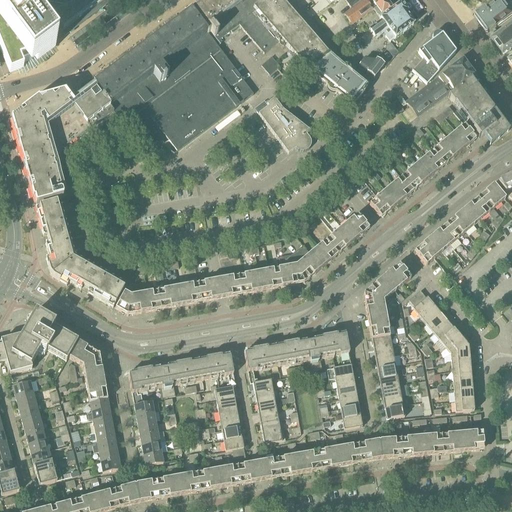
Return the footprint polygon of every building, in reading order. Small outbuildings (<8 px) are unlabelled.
[(53,49),(47,41),(32,21),(16,0),(0,0),(0,50),(10,74),(21,70),(18,61),(32,55),(37,61),(53,49)] [(35,19),(32,21),(47,41),(60,31),(62,35),(108,0),(59,0),(34,19),(35,19)] [(196,9),(190,14),(217,48),(218,47),(220,45),(218,42),(226,36),(228,39),(240,29),(264,56),(280,41),(245,0),(244,0),(201,0),(194,5),(196,8),(196,9)] [(323,50),(279,0),(244,0),(245,0),(280,41),(298,61),(281,76),(286,82),(303,68),(307,73),(308,73),(328,55),(323,50)] [(343,0),(351,9),(362,0),(343,0)] [(381,15),(391,8),(385,0),(365,0),(347,14),(344,16),(351,26),(376,8),(381,15)] [(483,30),(488,36),(494,31),(496,30),(497,30),(496,29),(511,17),(511,0),(498,0),(492,5),(475,18),(479,24),(481,22),(486,28),(483,30)] [(393,10),(391,8),(381,15),(378,17),(381,21),(369,30),(374,38),(381,33),(389,44),(413,26),(413,25),(418,21),(412,14),(407,17),(405,14),(406,13),(400,5),(393,10)] [(233,70),(217,48),(190,14),(92,87),(93,87),(121,125),(138,147),(141,151),(143,150),(145,148),(147,145),(152,149),(156,143),(162,147),(165,146),(164,145),(163,146),(157,136),(150,141),(141,130),(148,125),(146,122),(150,119),(169,144),(176,153),(252,96),(233,71),(233,70)] [(492,41),(504,57),(510,52),(511,50),(511,26),(497,38),(497,37),(492,41)] [(435,34),(433,35),(432,36),(431,38),(431,39),(431,41),(432,43),(421,51),(430,64),(418,78),(412,72),(411,73),(426,86),(455,55),(441,36),(440,35),(439,35),(438,34),(436,34),(435,34)] [(394,48),(391,44),(387,46),(385,49),(388,53),(394,48)] [(367,87),(362,83),(351,75),(351,73),(351,72),(350,70),(348,69),(346,68),(344,67),(342,67),(328,55),(328,56),(328,55),(308,73),(326,87),(326,89),(327,91),(329,93),(331,94),(333,95),(335,95),(345,103),(351,107),(353,106),(354,105),(356,103),(358,102),(359,100),(360,99),(362,97),(363,95),(365,92),(366,90),(367,88),(367,87)] [(261,68),(269,77),(280,68),(271,59),(261,68)] [(366,73),(373,79),(383,67),(376,61),(364,59),(358,67),(366,73)] [(461,86),(472,78),(474,77),(462,61),(449,70),(449,71),(438,79),(405,104),(417,119),(449,95),(461,86)] [(487,143),(489,146),(490,147),(508,133),(504,128),(495,115),(498,113),(473,80),(448,98),(453,106),(455,105),(473,131),(472,131),(479,141),(483,138),(487,143)] [(37,101),(10,121),(32,202),(34,201),(35,207),(62,200),(51,159),(55,158),(55,157),(56,157),(91,130),(101,124),(105,120),(109,125),(114,121),(119,127),(121,125),(93,87),(92,88),(85,93),(81,96),(76,99),(74,101),(70,104),(63,95),(38,102),(37,101)] [(310,133),(305,129),(282,112),(274,100),(266,106),(264,103),(253,110),(288,156),(295,150),(297,152),(299,154),(302,154),(304,153),(307,152),(309,150),(310,148),(310,145),(310,143),(306,136),(310,133)] [(390,106),(394,111),(397,116),(403,112),(396,102),(390,106)] [(448,109),(444,113),(448,118),(453,114),(448,109)] [(443,122),(448,118),(444,113),(439,116),(443,122)] [(439,126),(443,122),(439,116),(434,120),(439,126)] [(157,136),(148,125),(141,130),(150,141),(157,136)] [(464,127),(447,141),(459,155),(476,142),(464,127)] [(419,131),(415,134),(420,139),(423,136),(419,131)] [(415,134),(412,137),(416,142),(420,139),(415,134)] [(447,141),(432,154),(444,168),(459,155),(447,141)] [(416,167),(428,181),(444,168),(432,154),(416,167)] [(387,157),(384,160),(388,166),(392,163),(387,157)] [(385,169),(388,166),(384,160),(380,163),(385,169)] [(416,167),(401,180),(412,194),(428,181),(416,167)] [(511,177),(497,185),(506,196),(507,198),(508,199),(510,200),(511,201),(511,177)] [(401,180),(385,193),(397,207),(412,194),(401,180)] [(492,187),(477,201),(488,215),(504,201),(492,187)] [(397,207),(385,193),(369,206),(381,220),(397,207)] [(477,201),(461,214),(473,228),(488,215),(477,201)] [(51,278),(72,261),(67,243),(89,236),(85,224),(63,230),(56,204),(35,210),(51,267),(47,268),(49,274),(49,275),(49,276),(50,277),(51,278)] [(506,204),(503,207),(508,213),(511,210),(506,204)] [(473,228),(461,214),(445,227),(457,241),(473,228)] [(357,217),(349,223),(341,230),(352,244),(368,231),(357,217)] [(500,217),(494,222),(499,227),(504,221),(500,217)] [(499,227),(494,222),(491,225),(496,231),(499,227)] [(445,227),(430,240),(441,254),(457,241),(445,227)] [(337,257),(352,244),(341,230),(325,243),(337,257)] [(293,237),(287,241),(290,245),(296,240),(293,237)] [(441,254),(430,240),(414,253),(425,267),(441,254)] [(321,270),(337,257),(325,243),(309,256),(321,270)] [(111,257),(100,251),(88,271),(72,261),(51,278),(52,279),(53,280),(54,281),(59,283),(61,280),(80,291),(81,290),(84,292),(87,294),(86,295),(112,309),(123,291),(100,277),(111,257)] [(303,251),(291,260),(303,285),(321,270),(309,256),(309,257),(303,251)] [(278,271),(281,289),(303,285),(291,260),(276,263),(278,271)] [(394,294),(402,287),(410,280),(398,266),(382,280),(394,294)] [(278,271),(257,275),(261,293),(281,289),(278,271)] [(257,275),(237,279),(241,297),(261,293),(257,275)] [(218,282),(217,282),(221,300),(241,297),(237,279),(218,282)] [(382,280),(363,296),(389,306),(391,305),(397,300),(400,304),(404,301),(399,296),(397,298),(394,294),(382,280)] [(201,304),(221,300),(217,282),(197,286),(201,304)] [(197,286),(177,290),(180,308),(201,304),(197,286)] [(177,290),(157,294),(160,311),(180,308),(177,290)] [(157,294),(137,297),(140,315),(160,311),(157,294)] [(419,319),(433,308),(426,299),(425,300),(419,294),(408,303),(414,310),(412,311),(419,319)] [(123,295),(115,311),(127,318),(140,315),(137,297),(130,299),(123,295)] [(363,297),(367,321),(385,318),(383,308),(387,308),(389,306),(363,296),(363,297)] [(433,308),(419,319),(425,327),(439,315),(433,308)] [(81,347),(66,338),(52,330),(54,325),(35,314),(30,321),(27,326),(29,327),(28,328),(27,329),(22,337),(21,338),(12,341),(10,341),(7,342),(7,344),(1,346),(0,345),(0,344),(0,366),(4,365),(6,365),(9,377),(31,371),(30,367),(36,357),(39,358),(40,357),(41,357),(42,356),(43,357),(46,353),(65,364),(68,360),(72,363),(81,347)] [(425,327),(432,335),(446,323),(439,315),(425,327)] [(389,338),(385,318),(367,321),(371,341),(389,338)] [(446,323),(432,335),(438,343),(452,331),(446,323)] [(452,331),(438,343),(445,351),(459,339),(452,331)] [(410,340),(415,335),(413,332),(407,336),(410,340)] [(415,335),(410,340),(413,343),(418,339),(415,335)] [(252,386),(257,385),(256,382),(254,382),(252,374),(256,373),(256,371),(306,361),(308,374),(321,372),(319,359),(338,355),(339,358),(343,357),(343,359),(340,360),(342,369),(350,368),(344,336),(313,341),(313,343),(310,343),(306,344),(306,343),(243,354),(249,386),(249,387),(252,386)] [(371,341),(373,351),(391,348),(389,338),(371,341)] [(459,339),(445,351),(450,356),(467,349),(459,339)] [(98,357),(98,356),(92,353),(81,347),(72,363),(82,369),(98,357)] [(373,351),(375,361),(393,358),(391,348),(373,351)] [(467,349),(450,356),(450,364),(468,362),(467,349)] [(82,369),(85,384),(103,381),(98,358),(98,357),(82,369)] [(159,370),(127,376),(133,408),(142,406),(140,397),(137,398),(136,395),(139,394),(138,392),(159,388),(162,401),(175,398),(172,386),(223,377),(223,379),(227,378),(229,387),(226,387),(227,390),(232,389),(232,390),(234,390),(234,389),(229,357),(166,368),(166,370),(163,370),(159,371),(159,370)] [(375,361),(376,371),(394,368),(393,358),(375,361)] [(468,362),(450,364),(451,374),(469,372),(468,362)] [(376,371),(378,382),(396,378),(395,372),(402,371),(401,367),(394,368),(376,371)] [(333,372),(330,372),(326,373),(328,383),(334,381),(352,378),(350,368),(342,369),(335,370),(332,371),(333,372)] [(451,374),(452,384),(470,382),(469,372),(451,374)] [(334,381),(336,391),(354,388),(352,378),(334,381)] [(378,382),(380,392),(398,388),(396,378),(378,382)] [(85,384),(89,405),(107,401),(103,381),(85,384)] [(471,392),(470,382),(452,384),(453,394),(471,392)] [(272,393),(270,383),(268,383),(257,385),(252,386),(254,396),(272,393)] [(14,399),(32,394),(29,384),(11,389),(14,399)] [(356,398),(354,388),(336,391),(338,401),(356,398)] [(400,398),(398,388),(380,392),(382,402),(400,398)] [(232,389),(227,390),(216,393),(214,393),(214,394),(216,403),(234,400),(232,390),(232,389)] [(272,393),(254,396),(256,406),(274,403),(273,397),(277,396),(277,392),(272,393)] [(453,394),(454,404),(472,403),(471,392),(453,394)] [(35,404),(32,394),(14,399),(17,409),(35,404)] [(358,408),(356,398),(338,401),(340,412),(358,408)] [(382,402),(384,412),(402,408),(400,398),(382,402)] [(216,403),(217,413),(236,410),(234,400),(216,403)] [(89,405),(91,415),(109,411),(107,401),(89,405)] [(256,406),(258,416),(276,413),(274,403),(256,406)] [(472,403),(454,404),(455,415),(473,413),(472,403)] [(20,419),(37,414),(35,404),(17,409),(20,419)] [(149,405),(142,406),(133,408),(135,418),(153,415),(151,405),(151,404),(149,405)] [(359,418),(358,408),(340,412),(341,417),(335,418),(336,423),(359,418)] [(402,408),(384,412),(386,422),(404,419),(402,408)] [(217,413),(219,423),(237,420),(236,410),(217,413)] [(111,421),(109,411),(91,415),(86,416),(86,417),(88,423),(92,422),(93,425),(111,421)] [(277,423),(276,413),(258,416),(259,426),(277,423)] [(40,424),(37,414),(20,419),(22,429),(40,424)] [(155,425),(153,415),(135,418),(137,428),(155,425)] [(342,422),(344,432),(361,429),(359,418),(336,423),(342,422)] [(237,420),(219,423),(221,433),(239,430),(237,420)] [(89,436),(112,431),(111,421),(93,425),(95,435),(89,436)] [(279,433),(277,423),(259,426),(261,436),(279,433)] [(22,429),(25,439),(43,434),(40,424),(22,429)] [(139,438),(157,435),(155,425),(137,428),(139,438)] [(221,433),(223,443),(241,440),(239,430),(221,433)] [(96,442),(96,445),(114,441),(112,431),(89,436),(90,436),(91,443),(96,442)] [(279,433),(261,436),(263,444),(263,447),(285,443),(283,433),(279,433)] [(43,434),(25,439),(28,448),(45,443),(43,434)] [(481,434),(461,436),(462,454),(483,452),(481,434)] [(159,445),(157,435),(139,438),(140,444),(141,448),(159,445)] [(442,456),(462,454),(461,436),(440,438),(442,456)] [(422,458),(442,456),(440,438),(420,440),(422,458)] [(241,440),(223,443),(225,454),(231,453),(233,462),(244,460),(241,440)] [(420,440),(400,441),(401,460),(422,458),(420,440)] [(116,451),(114,441),(96,445),(97,447),(92,448),(93,455),(93,456),(98,455),(116,451)] [(378,444),(379,446),(379,462),(382,462),(388,461),(401,460),(400,441),(386,443),(378,444)] [(30,458),(48,453),(45,443),(28,448),(30,458)] [(379,462),(379,446),(378,444),(376,444),(357,447),(360,465),(373,463),(379,462)] [(160,455),(159,445),(141,448),(143,458),(160,455)] [(340,469),(360,465),(357,447),(337,451),(340,469)] [(98,455),(100,465),(118,461),(116,451),(98,455)] [(320,472),(340,469),(337,451),(317,454),(320,472)] [(30,458),(33,468),(51,463),(48,453),(30,458)] [(8,454),(0,455),(0,466),(10,463),(8,454)] [(297,458),(300,476),(320,472),(317,454),(297,458)] [(162,465),(160,455),(143,458),(144,469),(162,465)] [(280,479),(300,476),(297,458),(277,461),(280,479)] [(118,461),(100,465),(102,475),(120,472),(118,461)] [(266,482),(280,479),(277,461),(263,464),(256,465),(259,483),(266,482)] [(56,462),(51,463),(33,468),(36,478),(53,473),(59,472),(56,462)] [(0,476),(13,473),(10,463),(0,466),(0,476)] [(236,469),(239,487),(259,483),(256,465),(236,469)] [(219,490),(239,487),(236,469),(216,472),(219,490)] [(59,472),(53,473),(36,478),(39,488),(61,482),(59,472)] [(199,494),(219,490),(216,472),(196,476),(199,494)] [(13,473),(0,476),(0,487),(16,483),(13,473)] [(196,476),(176,479),(179,497),(199,494),(196,476)] [(159,501),(179,497),(176,479),(156,483),(159,501)] [(19,494),(16,483),(0,487),(0,494),(1,498),(12,496),(19,494)] [(136,494),(138,499),(139,505),(146,503),(159,501),(156,483),(136,487),(135,487),(136,494)] [(139,505),(138,499),(136,494),(135,487),(127,489),(114,493),(119,510),(139,505)] [(98,511),(112,511),(119,510),(114,493),(94,498),(98,511)] [(77,511),(98,511),(94,498),(75,503),(77,511)] [(55,511),(77,511),(75,503),(55,508),(55,511)]
